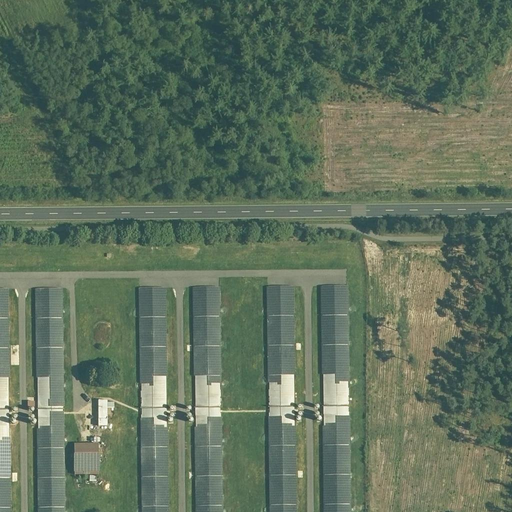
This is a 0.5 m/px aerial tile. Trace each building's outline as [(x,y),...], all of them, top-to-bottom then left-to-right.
[(297,511),(296,288),(269,288),(270,511),(297,511)] [(351,511),(350,288),(323,288),(324,511),(351,511)] [(168,511),(167,289),(140,289),(141,511),(168,511)] [(222,511),(221,289),(194,289),(195,511),(222,511)] [(65,511),(64,290),(37,291),(38,511),(65,511)] [(10,511),(9,291),(0,291),(0,511),(10,511)] [(99,427),(108,427),(108,401),(99,401),(99,427)] [(75,476),(99,475),(99,445),(74,445),(75,476)]
